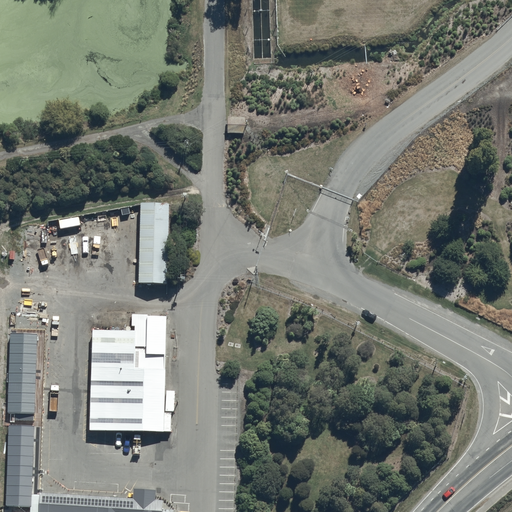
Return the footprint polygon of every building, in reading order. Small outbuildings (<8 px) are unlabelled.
[(246,120),(227,120),(226,137),(245,137),(246,120)] [(138,197),(139,279),(169,279),(168,197),(138,197)] [(22,218),(19,282),(51,283),(54,220),(22,218)] [(26,294),(20,505),(48,506),(53,295),(26,294)] [(101,326),(98,433),(169,435),(172,328),(101,326)] [(130,493),(59,490),(58,511),(170,511),(171,506),(155,506),(156,480),(130,479),(130,493)]
